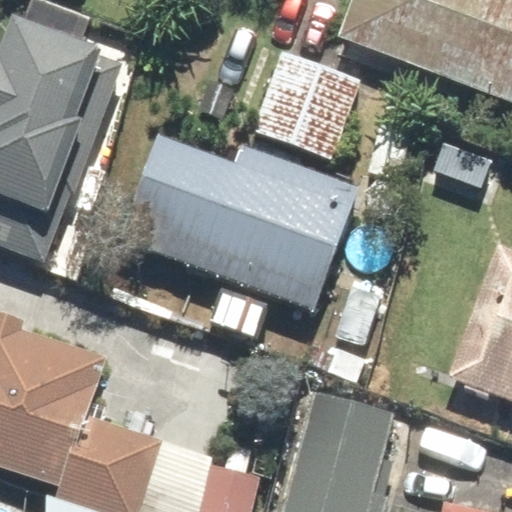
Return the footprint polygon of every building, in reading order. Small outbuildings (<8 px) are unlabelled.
[(511,0),(360,0),(343,45),(511,108),(511,0)] [(0,74),(0,246),(48,262),(115,66),(14,32),(0,74)] [(262,138),(333,163),(360,89),(288,63),(262,138)] [(424,135),(378,123),(364,181),(410,193),(424,135)] [(460,134),(448,182),(493,193),(505,145),(460,134)] [(357,219),(350,217),(360,192),(247,152),(239,176),(166,149),(129,249),(320,319),(357,219)] [(511,402),(511,254),(501,250),(452,380),(511,402)] [(0,330),(0,472),(61,493),(57,506),(75,511),(210,511),(225,468),(89,425),(108,363),(0,330)] [(319,399),(289,511),(379,511),(403,421),(319,399)]
